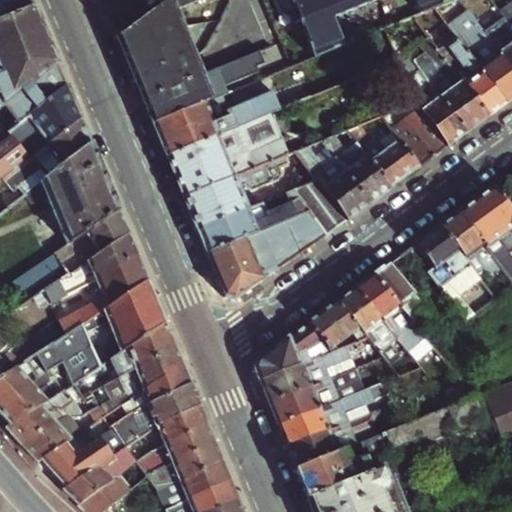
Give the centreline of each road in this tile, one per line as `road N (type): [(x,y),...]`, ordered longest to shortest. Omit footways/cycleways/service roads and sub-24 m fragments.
road 1 (tertiary): [(61,0),(208,355)]
road 2 (residential): [(208,355),(511,133)]
road 3 (tertiary): [(208,355),(274,511)]
